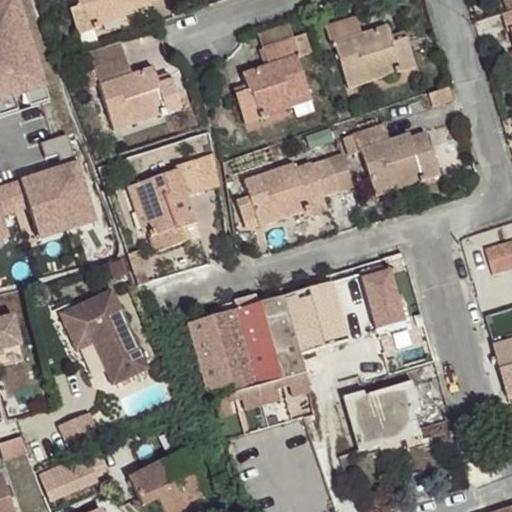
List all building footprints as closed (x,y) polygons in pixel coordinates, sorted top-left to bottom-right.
[(17,0),(0,0),(0,99),(48,82),(17,0)] [(76,0),(79,9),(70,12),(78,36),(127,21),(126,16),(122,8),(146,2),(147,4),(160,0),(76,0)] [(511,0),(502,0),(506,13),(511,11),(511,0)] [(122,8),(126,16),(148,8),(147,5),(147,4),(146,2),(122,8)] [(511,11),(506,13),(502,16),(508,32),(510,32),(511,37),(511,11)] [(355,19),(324,29),(330,47),(333,46),(345,84),(364,78),(367,84),(403,72),(393,44),(388,28),(361,36),(355,19)] [(244,125),(291,109),(288,103),(309,97),(296,58),(309,55),(303,37),(294,40),(289,26),(257,36),(267,67),(241,76),(247,93),(235,97),(244,125)] [(407,39),(393,44),(403,72),(415,68),(407,39)] [(94,69),(125,58),(121,46),(89,55),(94,69)] [(131,75),(125,58),(94,69),(94,71),(84,74),(89,90),(98,88),(114,132),(165,117),(166,121),(182,115),(170,81),(158,85),(155,78),(152,69),(131,75)] [(168,74),(155,78),(158,85),(170,81),(168,74)] [(364,78),(345,84),(348,91),(367,84),(364,78)] [(452,102),(448,90),(427,96),(430,109),(452,102)] [(288,103),(291,109),(311,103),(309,97),(288,103)] [(360,154),(374,192),(391,186),(393,192),(439,178),(425,135),(409,140),(408,136),(392,141),(387,125),(342,140),(347,158),(360,154)] [(44,143),(49,158),(72,150),(67,136),(44,143)] [(213,155),(195,162),(206,194),(219,189),(213,155)] [(341,157),(327,161),(340,196),(353,193),(341,157)] [(293,167),(242,184),(246,197),(235,200),(243,225),(256,221),(256,223),(274,218),(276,224),(302,216),(325,209),(323,201),(340,196),(327,161),(294,171),(293,167)] [(195,162),(175,169),(176,173),(131,188),(147,235),(154,254),(184,244),(180,231),(187,228),(197,225),(188,200),(206,194),(195,162)] [(77,166),(49,175),(67,230),(94,221),(77,166)] [(49,175),(21,184),(40,239),(67,230),(49,175)] [(391,186),(374,192),(375,198),(393,192),(391,186)] [(131,188),(121,192),(137,239),(147,235),(131,188)] [(325,209),(302,216),(303,221),(327,215),(325,209)] [(256,221),(243,225),(246,233),(259,229),(259,230),(276,224),(274,218),(256,223),(256,221)] [(180,231),(184,244),(192,241),(187,228),(180,231)] [(511,271),(511,244),(487,252),(494,277),(511,271)] [(137,260),(128,262),(137,287),(138,288),(149,285),(144,272),(141,273),(137,260)] [(392,275),(362,283),(376,335),(407,327),(392,275)] [(329,284),(281,298),(299,354),(346,341),(329,284)] [(72,331),(89,324),(95,338),(112,382),(149,367),(117,287),(63,308),(72,331)] [(299,354),(281,298),(180,328),(208,403),(225,398),(286,380),(305,375),(299,354)] [(492,349),(499,373),(511,368),(511,310),(485,317),(495,348),(492,349)] [(11,312),(0,314),(0,345),(19,341),(11,312)] [(89,324),(72,331),(78,345),(95,338),(89,324)] [(428,342),(423,326),(411,329),(415,345),(428,342)] [(415,367),(433,362),(428,342),(415,345),(410,347),(415,367)] [(511,368),(499,373),(508,400),(511,398),(511,368)] [(310,391),(305,375),(286,380),(291,397),(310,391)] [(275,391),(287,387),(286,380),(225,398),(227,405),(240,402),(243,411),(278,401),(275,391)] [(365,395),(343,401),(358,451),(359,454),(379,448),(378,443),(420,432),(415,414),(420,413),(412,386),(366,399),(365,395)] [(214,420),(230,415),(227,405),(225,398),(208,403),(214,420)] [(420,432),(378,443),(380,450),(422,439),(420,432)] [(0,450),(2,459),(28,454),(24,436),(0,441),(0,450)] [(187,451),(165,461),(180,489),(157,500),(159,505),(162,511),(189,511),(187,506),(208,497),(187,451)] [(98,453),(39,477),(47,495),(74,485),(105,472),(98,453)] [(180,489),(165,461),(128,479),(142,508),(157,500),(180,489)] [(0,476),(0,511),(14,511),(2,476),(0,476)] [(74,485),(47,495),(49,502),(77,491),(74,485)]
